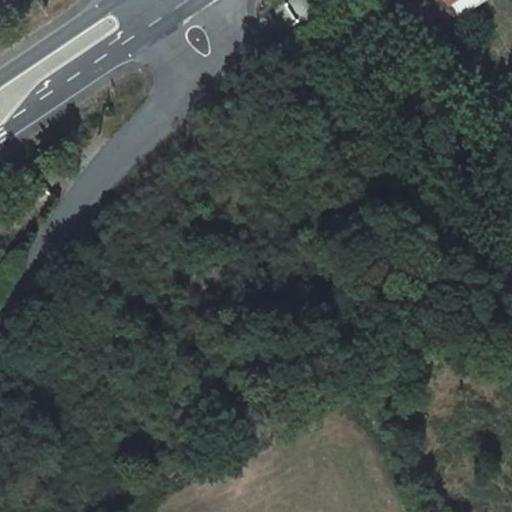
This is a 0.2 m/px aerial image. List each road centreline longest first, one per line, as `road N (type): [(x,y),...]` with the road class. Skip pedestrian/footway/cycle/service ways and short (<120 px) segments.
road 1 (unclassified): [(511,272),(501,281),(474,277),(249,51),(232,57)]
road 2 (unclassified): [(0,356),(81,208),(186,98)]
road 3 (secondary): [(0,136),(158,29)]
road 4 (secondary): [(117,0),(0,79)]
